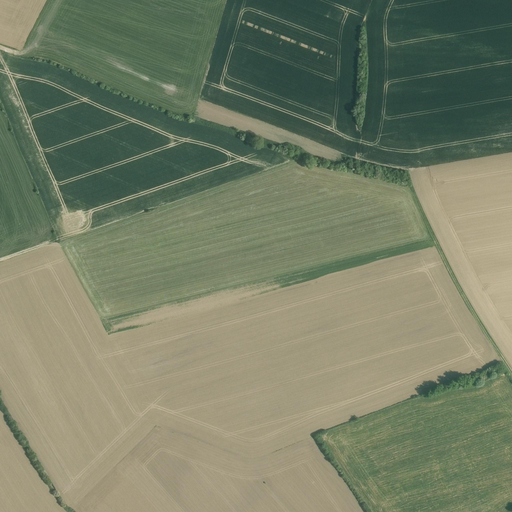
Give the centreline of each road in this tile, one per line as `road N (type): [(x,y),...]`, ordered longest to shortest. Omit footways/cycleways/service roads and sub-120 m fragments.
road 1 (track): [(0,261),(262,173)]
road 2 (track): [(405,182),(511,377)]
